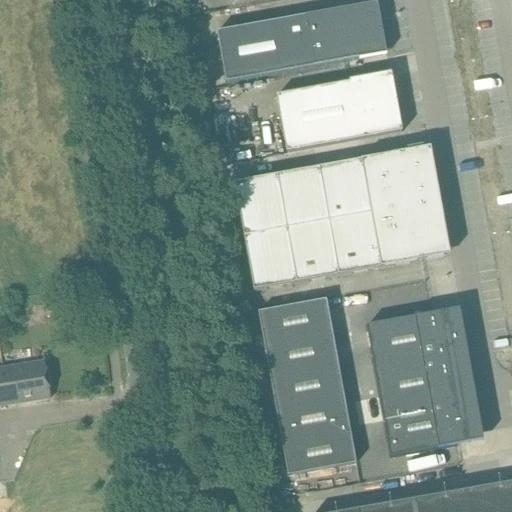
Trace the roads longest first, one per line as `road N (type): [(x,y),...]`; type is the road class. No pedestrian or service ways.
road 1 (tertiary): [(159,511),(89,0)]
road 2 (unclassified): [(418,0),(490,402),(511,398)]
road 3 (unknown): [(511,466),(307,511)]
